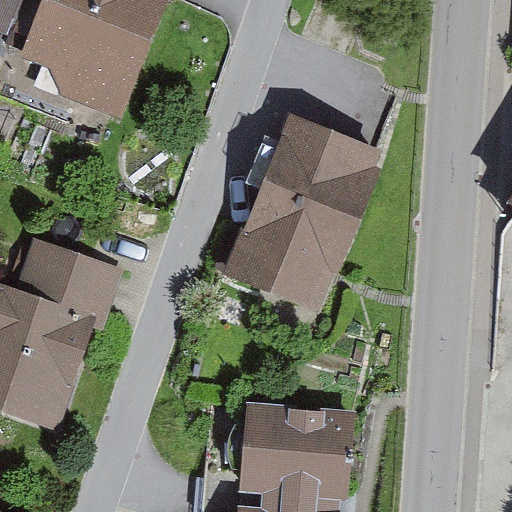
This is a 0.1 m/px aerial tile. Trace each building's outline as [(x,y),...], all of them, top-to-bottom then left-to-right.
[(169,0),(0,0),(0,67),(122,115),(169,0)] [(382,154),(280,116),(217,277),(315,318),(382,154)] [(511,189),(503,204),(511,209),(511,189)] [(113,269),(32,242),(15,290),(0,285),(0,418),(57,437),(113,269)] [(242,412),(236,497),(348,505),(358,418),(242,412)] [(347,511),(348,505),(236,497),(234,511),(347,511)]
